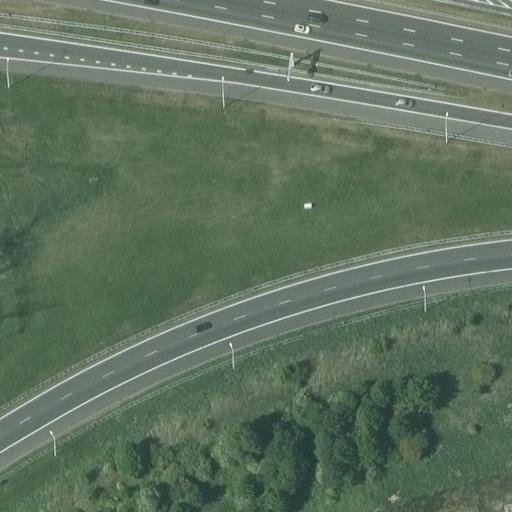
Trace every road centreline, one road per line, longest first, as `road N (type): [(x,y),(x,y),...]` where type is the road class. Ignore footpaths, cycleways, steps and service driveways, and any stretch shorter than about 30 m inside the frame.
road 1 (motorway): [(0,436),(173,346),(245,318),(315,294),(511,257)]
road 2 (motorway): [(0,41),(511,126)]
road 3 (motorway): [(202,0),(511,60)]
